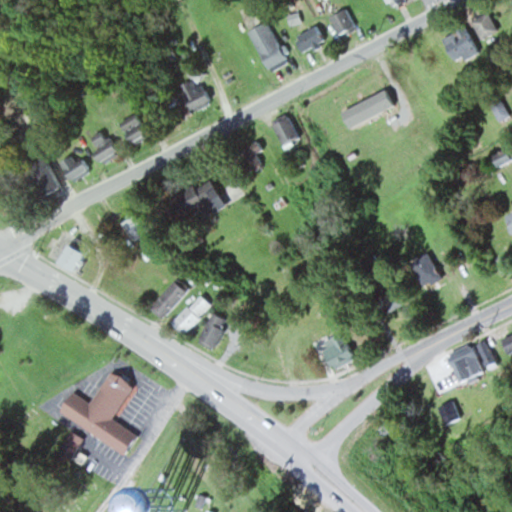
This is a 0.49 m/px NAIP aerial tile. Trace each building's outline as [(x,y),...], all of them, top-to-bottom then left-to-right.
[(360,28),(350,8),(332,16),(342,36),(360,28)] [(476,20),(486,38),(505,28),(495,10),(476,20)] [(291,60),(276,20),(254,29),(269,68),(291,60)] [(298,37),(306,53),(332,40),(323,23),(298,37)] [(447,39),(460,62),(487,47),(473,24),(447,39)] [(449,67),(435,43),(420,52),(434,76),(449,67)] [(183,80),(187,91),(174,96),(181,116),(216,103),(205,72),(183,80)] [(124,123),(137,142),(155,128),(142,110),(124,123)] [(284,145),(304,141),(298,116),(278,120),(284,145)] [(113,162),(127,146),(107,127),(92,143),(113,162)] [(63,162),(79,181),(96,167),(81,148),(63,162)] [(34,168),(58,193),(71,181),(47,156),(34,168)] [(171,201),(180,221),(215,205),(219,213),(232,206),(219,178),(171,201)] [(161,223),(147,206),(125,224),(139,241),(161,223)] [(51,255),(85,273),(96,251),(76,241),(79,235),(65,228),(51,255)] [(158,304),(171,316),(195,289),(181,278),(158,304)] [(218,305),(206,293),(179,320),(190,332),(218,305)] [(237,322),(221,311),(204,336),(220,346),(237,322)] [(365,352),(353,328),(329,340),(341,365),(365,352)] [(486,342),(496,370),(504,367),(494,339),(486,342)] [(134,454),(145,434),(118,419),(140,381),(117,368),(98,403),(77,391),(64,413),(134,454)] [(82,441),(69,440),(68,454),(81,455),(82,441)] [(228,485),(232,497),(238,495),(234,484),(228,485)] [(226,511),(227,511),(235,510),(233,501),(224,503),(226,511)]
